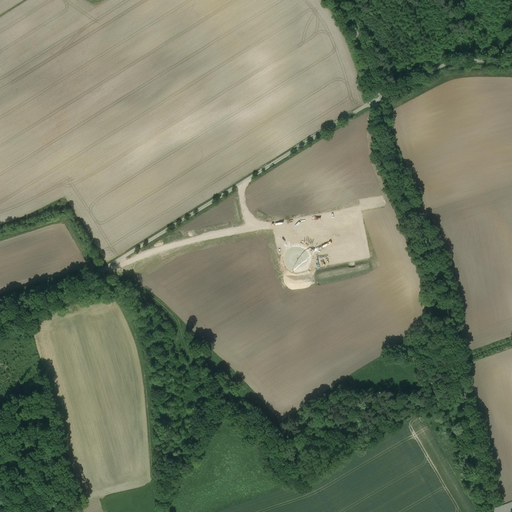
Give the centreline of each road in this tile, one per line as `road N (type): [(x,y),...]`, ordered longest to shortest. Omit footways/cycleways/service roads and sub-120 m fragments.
road 1 (unclassified): [(0,302),(98,272),(378,98)]
road 2 (unclassified): [(378,98),(392,162),(445,283),(490,511)]
road 3 (track): [(114,262),(352,211)]
road 4 (unclassified): [(378,98),(452,62),(511,61)]
